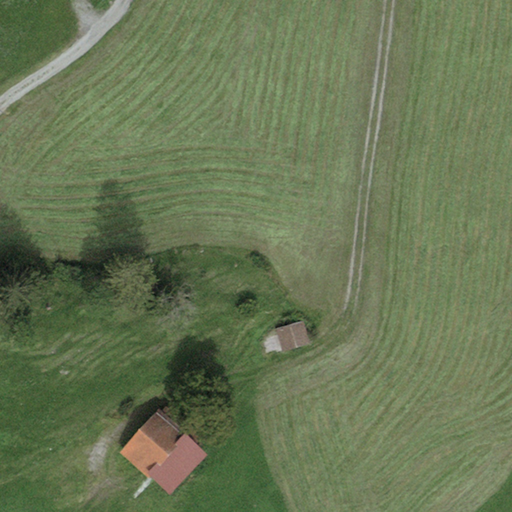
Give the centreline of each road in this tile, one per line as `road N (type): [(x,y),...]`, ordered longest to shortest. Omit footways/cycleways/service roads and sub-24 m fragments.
road 1 (track): [(159,397),(294,359),(343,326),(387,0)]
road 2 (track): [(122,0),(99,29),(0,105)]
